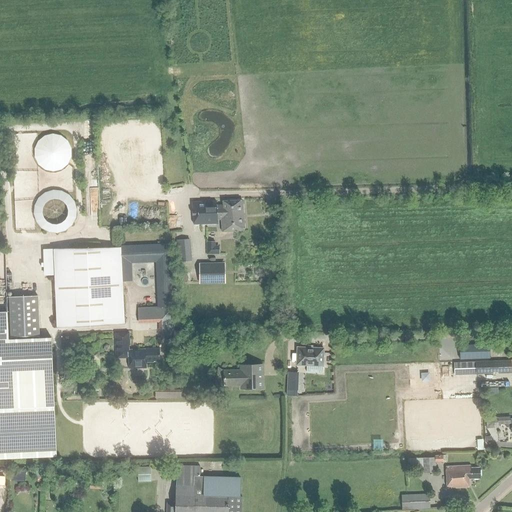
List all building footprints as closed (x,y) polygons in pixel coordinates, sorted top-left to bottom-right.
[(37,165),(69,165),(70,130),(38,130),(37,165)] [(243,228),(241,202),(222,203),(222,206),(216,207),(215,203),(191,205),(193,227),(217,226),(217,221),(220,221),(221,232),(234,232),(234,229),(243,228)] [(192,261),(189,239),(176,240),(178,262),(192,261)] [(173,330),(171,245),(53,248),(57,328),(124,324),(122,281),(132,281),(131,263),(156,262),(158,307),(137,308),(137,320),(161,319),(161,331),(173,330)] [(223,267),(199,267),(199,286),(223,286),(223,267)] [(37,296),(9,297),(10,337),(39,336),(37,296)] [(0,456),(55,454),(51,338),(8,340),(7,312),(0,312),(0,456)] [(145,367),(145,363),(153,362),(153,361),(159,361),(158,348),(129,349),(129,346),(130,346),(129,333),(114,333),(115,358),(127,358),(128,368),(145,367)] [(504,344),(474,345),(474,359),(504,357),(504,344)] [(296,346),(296,363),(322,364),(323,346),(296,346)] [(510,361),(474,363),(475,374),(510,372),(510,361)] [(216,386),(240,385),(240,389),(264,388),(263,364),(239,365),(239,369),(223,370),(217,367),(216,386)] [(296,388),(296,370),(287,370),(287,388),(296,388)] [(181,389),(155,389),(155,398),(181,398),(181,389)] [(510,416),(497,417),(485,418),(485,419),(483,419),(483,426),(486,426),(486,428),(498,428),(498,424),(507,424),(507,427),(510,427),(511,432),(511,431),(511,418),(510,419),(510,416)] [(423,458),(423,468),(424,472),(435,472),(435,461),(443,461),(443,454),(432,455),(432,457),(423,457),(423,458)] [(409,468),(423,468),(423,458),(409,458),(409,468)] [(177,465),(177,467),(176,504),(168,503),(168,511),(242,511),(242,496),(240,496),(241,477),(200,476),(200,466),(177,465)] [(469,486),(468,478),(480,477),(480,467),(471,468),(471,465),(446,466),(447,488),(469,486)] [(151,482),(150,467),(137,467),(137,482),(151,482)] [(102,487),(102,476),(91,476),(91,487),(102,487)] [(430,508),(430,494),(401,495),(402,509),(430,508)]
